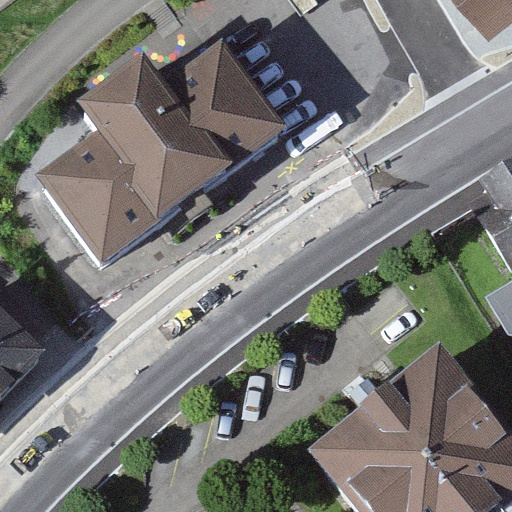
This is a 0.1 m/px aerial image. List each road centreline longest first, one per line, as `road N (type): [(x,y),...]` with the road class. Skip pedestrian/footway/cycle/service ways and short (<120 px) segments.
road 1 (tertiary): [(1,511),(173,354),(502,129)]
road 2 (residential): [(122,0),(0,116)]
road 3 (residential): [(502,129),(424,0)]
